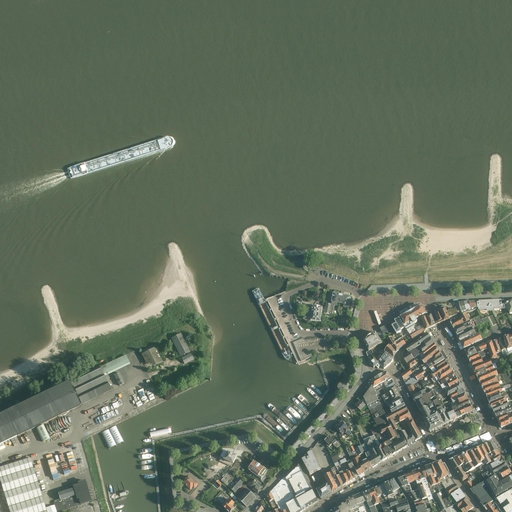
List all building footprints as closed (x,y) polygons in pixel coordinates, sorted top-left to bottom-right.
[(334,306),(336,306),(337,303),(339,303),(340,296),(342,297),(342,295),(333,293),(332,302),(330,301),(330,305),(334,305),(334,306)] [(343,307),(349,308),(351,297),(342,295),(342,297),(340,296),(339,303),(344,305),(343,307)] [(502,301),(501,301),(502,306),(506,306),(506,309),(507,309),(509,314),(510,314),(511,313),(511,301),(505,304),(505,302),(504,300),(502,301)] [(479,303),(477,303),(477,308),(478,308),(479,311),(487,311),(487,312),(494,311),(494,310),(505,310),(505,309),(506,309),(506,306),(502,306),(501,301),(479,302),(479,303)] [(459,303),(462,314),(467,313),(464,302),(459,303)] [(464,302),(467,313),(472,311),(469,302),(464,302)] [(469,302),(472,311),(477,309),(474,302),(469,302)] [(452,317),(462,314),(459,303),(438,304),(437,304),(436,304),(434,305),(434,306),(433,307),(433,308),(433,309),(439,324),(450,319),(449,318),(452,317)] [(324,314),(332,315),(334,306),(334,305),(330,305),(326,304),(324,314)] [(311,321),(321,322),(322,308),(313,306),(312,313),(304,312),(303,319),(311,321)] [(412,325),(415,330),(417,328),(416,325),(415,325),(414,324),(415,324),(415,323),(418,322),(420,320),(420,319),(421,318),(420,316),(422,315),(425,313),(423,308),(423,307),(422,307),(422,306),(421,306),(420,306),(419,307),(416,309),(404,315),(401,317),(400,317),(400,318),(401,318),(404,323),(403,324),(405,328),(406,329),(412,325)] [(422,315),(430,328),(435,326),(435,325),(431,315),(431,314),(429,315),(428,313),(427,313),(427,312),(425,313),(422,315)] [(421,326),(424,333),(424,332),(426,330),(430,328),(422,315),(420,316),(421,318),(420,319),(420,320),(421,319),(424,325),(421,326)] [(450,320),(449,320),(451,324),(454,329),(470,321),(467,315),(460,317),(461,319),(459,320),(458,317),(457,317),(450,320)] [(470,321),(454,329),(457,336),(472,329),(483,324),(483,323),(482,322),(481,320),(480,316),(470,321)] [(487,317),(486,317),(488,321),(491,327),(497,324),(493,316),(487,317)] [(392,327),(396,335),(398,333),(398,334),(402,332),(401,331),(405,328),(403,324),(399,318),(394,321),(390,324),(392,327)] [(419,336),(415,330),(412,325),(406,329),(410,336),(407,338),(410,341),(412,340),(419,336)] [(415,330),(419,336),(424,333),(421,326),(415,330)] [(384,327),(380,329),(381,331),(383,335),(387,333),(389,332),(386,327),(385,328),(384,327)] [(472,329),(457,336),(460,342),(470,338),(473,345),(473,344),(478,342),(482,340),(480,335),(479,333),(475,335),(475,334),(472,329)] [(180,356),(189,352),(179,333),(170,338),(180,356)] [(366,353),(367,356),(373,353),(371,350),(382,344),(379,339),(376,334),(376,333),(366,339),(365,339),(365,340),(364,340),(364,341),(364,342),(364,343),(364,344),(369,351),(366,353)] [(390,345),(396,353),(397,352),(400,349),(402,347),(405,345),(403,342),(404,342),(402,338),(401,338),(398,334),(398,333),(396,335),(392,337),(387,340),(390,345)] [(401,354),(402,356),(408,353),(409,353),(431,338),(428,334),(417,341),(406,349),(405,349),(401,354)] [(502,338),(503,339),(503,338),(505,346),(508,354),(511,352),(511,344),(511,345),(509,336),(502,338)] [(431,338),(409,353),(414,360),(434,344),(431,338)] [(470,338),(460,342),(464,349),(473,345),(470,338)] [(503,339),(498,340),(500,346),(503,356),(508,354),(505,346),(503,338),(503,339)] [(498,340),(492,342),(494,347),(498,358),(503,356),(500,346),(498,340)] [(491,354),(471,363),(473,368),(492,361),(492,362),(497,359),(498,358),(494,347),(492,342),(487,343),(489,348),(490,350),(491,354)] [(486,344),(480,346),(481,349),(482,353),(490,350),(489,348),(487,343),(486,344)] [(402,356),(402,357),(410,369),(409,369),(410,370),(414,368),(413,367),(437,348),(434,344),(414,360),(409,353),(408,353),(402,356)] [(396,353),(390,345),(384,351),(394,358),(396,353)] [(161,362),(154,346),(142,352),(149,367),(161,362)] [(478,354),(468,358),(470,363),(470,362),(471,363),(491,354),(490,350),(482,353),(481,349),(480,346),(478,347),(479,347),(476,348),(476,349),(478,354)] [(401,375),(404,380),(417,371),(417,370),(420,368),(420,369),(424,365),(440,352),(437,348),(413,367),(414,368),(410,370),(409,369),(401,375)] [(469,350),(465,352),(468,358),(478,354),(476,349),(476,348),(474,348),(469,350)] [(379,364),(378,365),(380,367),(381,366),(384,369),(392,363),(394,358),(384,351),(384,352),(382,350),(379,353),(380,355),(380,356),(377,359),(379,361),(378,362),(379,364)] [(408,388),(413,385),(414,385),(419,381),(424,378),(423,376),(445,361),(440,352),(424,365),(420,369),(420,368),(417,370),(417,371),(404,380),(405,383),(408,388)] [(183,364),(193,359),(190,353),(180,358),(183,364)] [(376,367),(378,369),(380,367),(378,365),(379,364),(378,362),(374,358),(370,361),(369,362),(370,364),(371,365),(374,368),(376,367)] [(473,368),(475,373),(498,363),(499,363),(497,359),(492,362),(492,361),(473,368)] [(424,378),(425,379),(432,374),(431,373),(432,373),(433,374),(438,370),(447,364),(445,361),(423,376),(424,378)] [(498,363),(475,373),(477,378),(495,370),(500,368),(498,363)] [(423,388),(428,385),(431,383),(430,382),(435,378),(450,368),(447,364),(438,370),(433,374),(432,373),(431,373),(432,374),(425,379),(424,378),(419,381),(420,383),(422,386),(423,388)] [(67,383),(79,406),(110,391),(108,387),(102,375),(99,368),(67,383)] [(435,378),(430,382),(431,383),(432,385),(436,383),(453,373),(450,368),(435,378)] [(495,370),(477,378),(480,383),(496,377),(498,376),(495,370)] [(496,377),(480,383),(483,389),(498,383),(499,383),(502,382),(511,377),(509,371),(498,376),(496,377)] [(378,377),(382,383),(391,377),(387,372),(378,377)] [(125,384),(119,373),(114,376),(119,386),(125,384)] [(428,385),(423,388),(424,390),(425,391),(426,391),(428,394),(434,391),(438,388),(456,378),(457,378),(453,373),(436,383),(432,385),(429,387),(428,385)] [(372,386),(373,388),(382,383),(378,377),(370,382),(372,386)] [(388,405),(392,414),(405,407),(401,398),(402,398),(395,386),(394,383),(392,380),(392,379),(391,377),(382,383),(373,388),(376,393),(384,388),(387,394),(382,396),(386,404),(388,403),(389,405),(388,405)] [(498,383),(483,389),(483,390),(485,393),(485,394),(511,383),(511,378),(511,377),(502,382),(499,383),(498,383)] [(438,388),(434,391),(437,395),(451,389),(460,384),(456,378),(438,388)] [(79,407),(67,383),(39,396),(50,420),(79,407)] [(413,385),(408,388),(412,396),(424,390),(423,388),(422,386),(420,383),(415,386),(414,385),(413,385)] [(511,383),(485,394),(487,398),(487,399),(511,388),(511,383)] [(451,389),(437,395),(438,396),(441,402),(447,399),(447,398),(463,390),(460,384),(451,389)] [(382,426),(396,453),(408,446),(408,447),(408,446),(401,434),(396,424),(393,419),(408,411),(406,407),(405,407),(392,414),(387,416),(377,396),(376,393),(373,388),(372,386),(363,398),(364,399),(366,404),(368,406),(370,412),(371,414),(377,427),(378,428),(382,426)] [(511,388),(487,399),(489,404),(505,398),(511,395),(511,388)] [(447,398),(449,401),(465,394),(463,390),(447,398)] [(415,402),(416,402),(415,403),(418,407),(438,396),(437,395),(434,391),(428,394),(426,391),(425,391),(413,397),(413,398),(413,399),(413,400),(414,401),(415,402)] [(449,401),(442,404),(444,407),(444,408),(450,405),(458,401),(466,397),(465,394),(449,401)] [(511,395),(505,398),(489,404),(492,409),(507,403),(511,401),(511,395)] [(93,407),(97,415),(106,411),(110,421),(133,411),(130,402),(126,404),(124,399),(123,399),(122,396),(110,401),(109,399),(93,407)] [(436,410),(444,425),(450,422),(444,408),(444,407),(442,404),(441,402),(438,396),(418,407),(420,412),(421,411),(428,408),(433,405),(436,410)] [(458,401),(450,405),(452,408),(451,408),(452,409),(458,405),(468,401),(468,399),(468,400),(466,397),(458,401)] [(361,402),(361,401),(355,407),(361,412),(366,406),(365,405),(366,404),(364,399),(361,402)] [(468,401),(458,405),(461,410),(463,408),(471,405),(470,405),(468,401)] [(511,401),(507,403),(492,409),(494,413),(511,406),(511,401)] [(444,408),(450,422),(457,419),(454,412),(451,414),(449,409),(451,408),(452,408),(450,405),(444,408)] [(454,412),(457,419),(467,414),(463,408),(461,410),(458,405),(452,409),(451,408),(449,409),(451,414),(454,412)] [(463,408),(467,414),(472,412),(473,414),(477,412),(475,408),(472,409),(471,405),(463,408)] [(494,413),(496,418),(507,414),(507,415),(509,414),(509,413),(511,412),(511,406),(494,413)] [(423,419),(430,432),(435,430),(439,428),(444,425),(436,410),(431,413),(428,408),(421,411),(423,415),(421,416),(423,419)] [(393,419),(396,424),(400,422),(400,423),(405,420),(411,417),(408,411),(393,419)] [(496,418),(498,423),(503,421),(508,419),(507,416),(507,415),(507,414),(496,418)] [(412,434),(416,441),(422,438),(419,432),(416,427),(413,421),(411,417),(405,420),(407,425),(409,429),(408,430),(410,433),(406,434),(408,437),(412,434)] [(64,421),(52,428),(55,433),(67,426),(64,421)] [(346,434),(348,436),(351,433),(349,429),(349,430),(346,428),(347,427),(342,422),(339,425),(339,424),(336,427),(337,428),(336,428),(339,431),(339,432),(342,435),(344,433),(346,434)] [(35,428),(41,442),(49,439),(43,424),(35,428)] [(178,424),(148,430),(149,439),(180,433),(179,427),(178,424)] [(380,433),(391,456),(396,453),(382,426),(378,428),(380,433)] [(377,427),(371,430),(374,436),(375,435),(380,433),(378,428),(377,427)] [(402,428),(399,430),(401,434),(408,446),(416,441),(416,440),(412,434),(408,437),(406,434),(405,432),(404,432),(402,428)] [(375,435),(387,459),(388,459),(388,458),(391,456),(380,433),(375,435)] [(482,442),(491,439),(490,434),(454,445),(456,450),(482,442)] [(371,437),(382,462),(387,459),(375,435),(374,436),(371,437)] [(332,444),(337,449),(340,446),(336,443),(337,442),(332,437),(331,438),(329,436),(328,438),(326,437),(323,440),(324,441),(327,444),(326,445),(329,448),(330,447),(332,444)] [(371,437),(363,441),(365,444),(367,449),(368,448),(370,452),(377,465),(382,462),(371,437)] [(493,453),(497,451),(496,449),(498,448),(495,443),(494,444),(493,442),(488,444),(493,453)] [(365,444),(361,446),(365,453),(365,454),(367,459),(372,469),(372,468),(377,465),(370,452),(368,448),(367,449),(365,444)] [(488,456),(491,463),(493,462),(492,461),(493,459),(494,459),(492,454),(493,453),(488,444),(484,446),(488,455),(488,456)] [(353,464),(359,477),(364,473),(361,466),(362,465),(358,457),(358,456),(355,449),(353,446),(346,450),(351,460),(353,464)] [(358,456),(358,457),(365,454),(361,446),(355,449),(358,456)] [(487,466),(487,468),(492,465),(491,463),(488,456),(488,455),(484,446),(479,448),(484,460),(486,464),(487,466)] [(483,466),(486,464),(484,460),(479,448),(474,450),(482,465),(483,466)] [(301,460),(310,476),(322,469),(312,449),(307,454),(308,456),(307,456),(306,455),(301,460)] [(467,469),(469,472),(471,471),(482,465),(474,450),(467,453),(472,461),(469,462),(470,464),(467,466),(468,468),(467,469)] [(222,455),(221,457),(225,459),(224,460),(233,464),(237,456),(228,452),(228,453),(224,451),(222,455)] [(339,473),(344,485),(350,482),(354,479),(350,469),(348,466),(347,462),(346,459),(341,461),(336,452),(330,455),(336,468),(339,473)] [(467,453),(460,456),(467,466),(470,464),(469,462),(472,461),(467,453)] [(365,454),(358,457),(362,465),(361,466),(364,473),(372,469),(365,454)] [(491,463),(492,465),(502,459),(500,455),(494,459),(493,459),(492,461),(493,462),(491,463)] [(455,458),(454,459),(461,466),(464,470),(463,470),(469,479),(470,481),(475,478),(471,472),(471,471),(469,472),(467,469),(468,468),(467,466),(460,456),(460,457),(455,458)] [(449,461),(455,470),(461,466),(454,459),(449,461)] [(483,475),(505,463),(504,463),(505,463),(502,459),(492,465),(487,468),(487,466),(486,467),(487,468),(483,470),(481,471),(483,475)] [(350,469),(354,479),(359,477),(353,464),(351,460),(347,462),(348,466),(350,469)] [(248,470),(261,479),(263,476),(262,475),(266,470),(254,461),(248,470)] [(445,488),(446,491),(456,485),(450,477),(451,477),(451,476),(445,464),(443,464),(442,462),(433,465),(443,487),(444,487),(445,488)] [(274,500),(280,511),(302,511),(303,511),(307,509),(319,502),(318,501),(312,489),(299,463),(285,477),(276,486),(276,487),(271,492),(274,500)] [(483,475),(481,476),(485,481),(491,478),(492,479),(497,476),(496,475),(508,468),(505,463),(483,475)] [(437,485),(439,491),(445,488),(444,487),(443,487),(433,465),(430,466),(437,485)] [(430,466),(429,466),(428,466),(425,467),(425,468),(432,487),(437,485),(430,466)] [(455,470),(463,482),(467,479),(468,480),(469,479),(463,470),(464,470),(461,466),(455,470)] [(332,477),(339,473),(336,468),(335,468),(335,467),(332,469),(332,470),(329,471),(330,472),(330,473),(332,477)] [(431,494),(431,495),(434,494),(433,488),(432,488),(432,487),(425,468),(422,469),(422,468),(421,469),(431,494)] [(508,468),(496,475),(497,476),(500,481),(511,475),(511,474),(508,468)] [(428,500),(428,501),(433,500),(431,495),(431,494),(421,469),(418,470),(417,471),(426,495),(427,498),(428,500)] [(221,481),(235,493),(244,483),(233,474),(230,471),(221,481)] [(422,500),(423,500),(427,498),(426,495),(417,471),(412,473),(415,481),(416,481),(417,485),(418,490),(421,497),(422,500)] [(56,484),(62,482),(59,473),(53,474),(56,484)] [(338,489),(332,477),(330,473),(324,476),(328,483),(332,492),(338,489)] [(339,473),(332,477),(338,489),(344,485),(339,473)] [(409,484),(415,481),(412,473),(405,475),(409,484)] [(402,487),(404,490),(410,490),(411,489),(409,484),(405,475),(396,479),(402,487)] [(474,487),(470,490),(483,507),(511,490),(511,475),(500,481),(497,476),(492,479),(491,478),(485,481),(484,481),(474,487)] [(195,482),(194,482),(189,477),(183,483),(188,487),(188,488),(189,490),(190,489),(190,490),(193,487),(194,489),(198,485),(195,482)] [(468,480),(464,482),(470,490),(474,487),(470,481),(469,479),(468,480)] [(402,496),(403,497),(405,496),(400,489),(394,480),(389,482),(393,493),(395,496),(399,494),(401,497),(402,496)] [(54,503),(56,511),(60,511),(67,510),(67,509),(91,502),(85,481),(78,483),(79,485),(73,487),(74,489),(72,489),(72,487),(69,488),(70,490),(58,494),(60,499),(57,500),(58,502),(54,503)] [(383,485),(392,507),(396,506),(398,505),(397,502),(395,496),(393,493),(389,482),(383,485)] [(317,490),(321,499),(332,493),(332,492),(328,483),(317,490)] [(379,486),(388,509),(389,508),(392,507),(383,485),(382,485),(379,486)] [(448,497),(459,490),(458,487),(456,485),(446,491),(445,492),(448,497)] [(258,494),(258,493),(261,490),(256,486),(253,489),(257,493),(258,494)] [(380,503),(383,510),(388,509),(379,486),(374,489),(380,504),(380,503)] [(127,488),(109,495),(111,500),(129,493),(127,488)] [(244,505),(247,507),(256,497),(247,489),(237,499),(244,505)] [(369,491),(374,506),(375,506),(380,504),(374,489),(373,490),(369,491)] [(407,493),(414,502),(422,500),(421,497),(418,498),(415,491),(414,492),(413,492),(411,489),(410,490),(404,490),(407,493)] [(448,497),(450,502),(463,494),(460,490),(459,490),(448,497)] [(511,511),(511,490),(483,507),(486,511),(511,511)] [(371,511),(370,511),(377,511),(375,506),(374,506),(369,491),(363,493),(367,503),(371,511)] [(267,497),(270,502),(274,500),(271,492),(266,497),(267,497)] [(359,511),(366,511),(364,508),(365,507),(363,503),(366,502),(367,503),(363,493),(363,494),(364,494),(363,494),(362,493),(358,495),(353,497),(359,511)] [(443,511),(445,511),(453,506),(450,502),(448,497),(442,500),(440,496),(442,495),(441,493),(440,493),(438,494),(435,496),(442,511),(443,511)] [(450,502),(453,506),(456,504),(466,498),(463,494),(450,502)] [(357,511),(359,511),(353,497),(345,500),(346,501),(347,502),(351,511),(357,511)] [(459,508),(462,511),(467,511),(473,508),(466,498),(456,504),(459,508)] [(280,511),(274,500),(270,502),(273,508),(266,511),(280,511)] [(234,504),(235,504),(231,501),(229,504),(227,502),(223,507),(223,508),(225,510),(226,510),(228,511),(231,511),(235,509),(235,508),(237,506),(234,504)] [(351,511),(347,502),(338,507),(340,511),(351,511)] [(396,506),(397,511),(404,511),(410,510),(408,503),(398,505),(396,506)] [(415,507),(416,511),(427,508),(427,507),(429,506),(428,503),(425,504),(424,504),(416,507),(415,507)]
